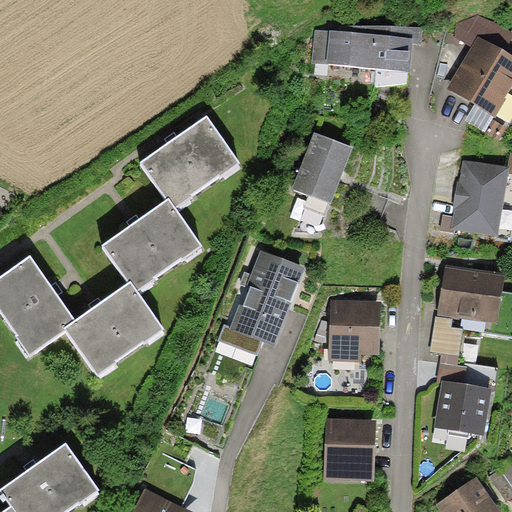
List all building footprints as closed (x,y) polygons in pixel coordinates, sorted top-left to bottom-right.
[(416,33),(320,24),(316,61),(412,70),(416,33)] [(511,88),(511,37),(491,25),(453,89),(496,115),(511,88)] [(149,168),(174,204),(179,210),(242,165),(213,123),(149,168)] [(356,135),(321,123),(299,184),(334,196),(356,135)] [(466,163),(455,226),(491,232),(502,169),(466,163)] [(110,249),(134,284),(142,295),(207,250),(179,210),(174,204),(110,249)] [(295,270),(258,254),(224,337),(261,353),(295,270)] [(80,321),(35,257),(0,281),(0,310),(32,355),(71,328),(80,321)] [(506,278),(435,273),(430,349),(459,351),(462,321),(503,324),(506,278)] [(134,284),(80,321),(71,328),(102,373),(165,328),(142,295),(134,284)] [(384,314),(323,314),(323,357),(384,357),(384,314)] [(446,373),(436,430),(480,437),(489,380),(446,373)] [(377,431),(319,432),(319,479),(377,479),(377,431)] [(2,493),(13,510),(14,511),(75,511),(99,497),(67,449),(2,493)] [(511,480),(502,469),(482,485),(501,508),(511,498),(511,480)] [(493,511),(470,481),(433,509),(435,511),(493,511)] [(177,511),(142,495),(133,511),(177,511)]
